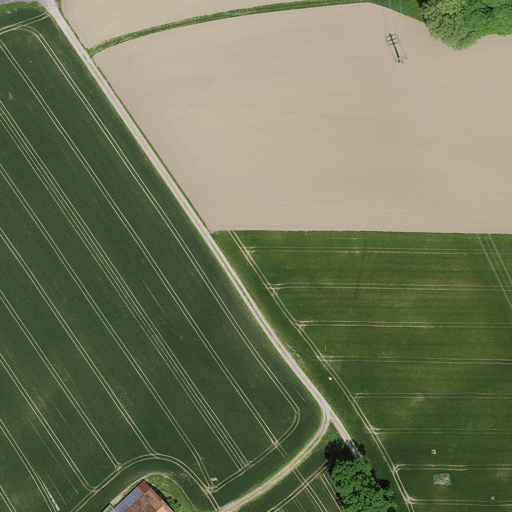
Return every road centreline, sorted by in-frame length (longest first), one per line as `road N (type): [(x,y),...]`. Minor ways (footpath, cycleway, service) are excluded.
road 1 (track): [(48,0),(330,414)]
road 2 (track): [(330,414),(298,464),(228,511)]
